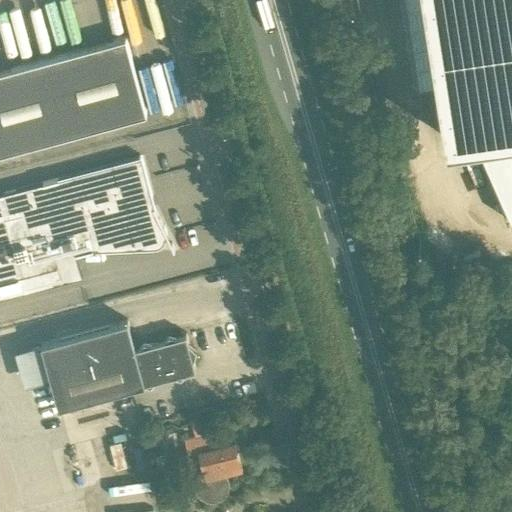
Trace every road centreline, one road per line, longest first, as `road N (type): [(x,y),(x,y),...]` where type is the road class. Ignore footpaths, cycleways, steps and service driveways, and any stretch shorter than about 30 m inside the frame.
road 1 (primary): [(417,511),(272,0)]
road 2 (tertiary): [(319,511),(179,0)]
